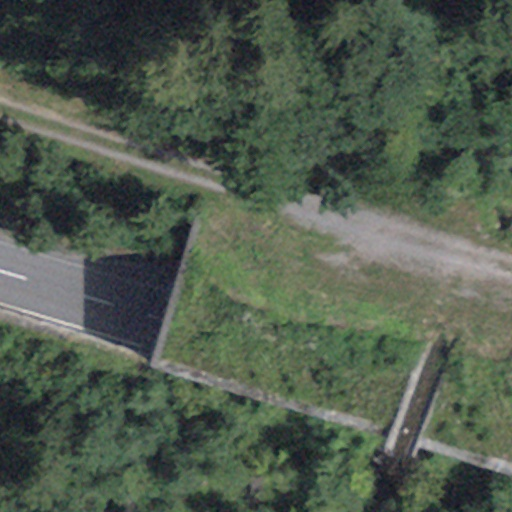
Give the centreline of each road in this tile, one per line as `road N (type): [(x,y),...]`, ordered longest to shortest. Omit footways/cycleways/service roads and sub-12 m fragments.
road 1 (track): [(0,108),(511,273)]
road 2 (secondary): [(0,268),(511,422)]
